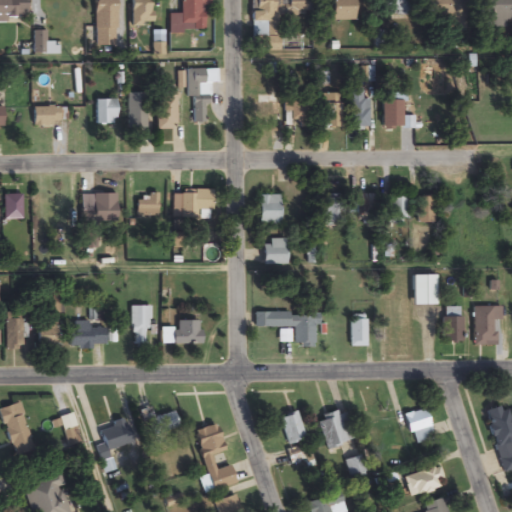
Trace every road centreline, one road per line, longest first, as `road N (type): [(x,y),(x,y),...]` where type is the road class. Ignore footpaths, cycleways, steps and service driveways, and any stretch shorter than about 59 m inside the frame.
road 1 (residential): [(273,511),(239,412),(230,0)]
road 2 (residential): [(511,369),(0,378)]
road 3 (residential): [(0,166),(473,157)]
road 4 (residential): [(489,511),(444,371)]
